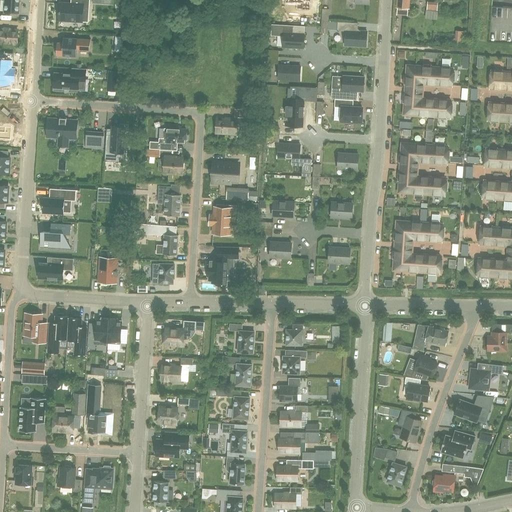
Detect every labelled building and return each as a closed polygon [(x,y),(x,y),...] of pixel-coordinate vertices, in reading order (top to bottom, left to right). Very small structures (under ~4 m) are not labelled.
[(19,13),(19,0),(4,0),(4,12),(19,13)] [(89,0),(77,0),(77,4),(60,3),(58,20),(82,22),(83,4),(89,5),(89,0)] [(287,0),(288,2),(297,2),(296,9),(309,9),(310,1),(304,0),(303,0),(287,0)] [(409,8),(409,0),(397,0),(397,8),(409,8)] [(426,1),(426,17),(437,18),(437,1),(426,1)] [(345,45),(366,46),(367,31),(361,31),(357,28),(358,23),(338,22),(337,30),(346,31),(345,45)] [(292,33),(293,26),(272,24),(271,36),(283,36),(283,47),(303,48),(304,33),(292,33)] [(0,43),(17,44),(18,30),(0,29),(0,43)] [(87,39),(90,39),(63,37),(63,42),(57,42),(56,56),(76,57),(77,49),(87,49),(87,39)] [(0,86),(5,87),(6,84),(10,85),(10,80),(15,81),(15,69),(11,68),(11,66),(11,60),(8,60),(8,53),(0,52),(0,86)] [(300,67),(279,65),(278,79),(300,80),(300,67)] [(407,77),(404,77),(404,84),(406,85),(406,90),(422,91),(423,83),(423,75),(415,75),(415,71),(415,66),(407,66),(407,77)] [(437,68),(415,66),(415,71),(415,75),(423,75),(423,83),(436,84),(437,68)] [(79,80),(85,81),(86,69),(73,68),(72,74),(55,73),(54,87),(56,88),(56,90),(64,91),(64,88),(69,88),(69,91),(77,92),(77,89),(78,89),(79,80)] [(452,81),(454,81),(455,73),(453,73),(453,69),(437,68),(436,84),(452,85),(452,81)] [(490,88),(506,89),(507,72),(502,72),(502,70),(494,69),(494,72),(491,71),(491,76),(489,75),(488,83),(490,84),(490,88)] [(108,71),(107,83),(120,84),(121,72),(108,71)] [(332,86),(331,98),(335,99),(348,99),(349,100),(350,91),(363,92),(364,77),(343,76),(343,87),(332,86)] [(286,99),(285,125),(301,126),(302,116),(303,116),(303,107),(302,106),(302,100),(305,100),(306,87),(297,86),(296,99),(286,99)] [(403,103),(405,103),(404,114),(412,114),(412,109),(413,106),(421,107),(422,99),(422,91),(406,90),(405,95),(403,95),(403,103)] [(334,107),(334,120),(341,121),(362,122),(362,108),(353,107),(348,107),(348,99),(335,99),(334,107)] [(420,115),(420,117),(428,118),(428,115),(434,116),(435,99),(422,99),(421,107),(413,106),(412,109),(412,114),(420,115)] [(446,119),(447,117),(450,117),(450,113),(452,113),(453,105),(450,105),(451,100),(435,99),(434,116),(439,116),(439,118),(446,119)] [(499,120),(504,120),(505,104),(489,103),(489,107),(487,107),(486,115),(488,115),(488,119),(491,120),(491,122),(499,122),(499,120)] [(0,115),(0,139),(11,140),(12,126),(1,126),(2,116),(0,115)] [(50,127),(48,127),(47,137),(59,137),(59,142),(68,142),(68,138),(76,138),(77,129),(76,129),(77,127),(75,127),(75,120),(66,120),(67,118),(60,117),(60,119),(50,119),(50,127)] [(236,134),(237,120),(217,119),(216,132),(236,134)] [(106,134),(104,161),(122,162),(124,128),(116,127),(116,129),(116,132),(112,132),(112,135),(106,134)] [(150,149),(147,149),(160,150),(172,150),(173,142),(185,143),(185,141),(187,140),(187,136),(186,134),(186,129),(180,129),(180,127),(167,127),(167,128),(159,128),(159,142),(150,141),(150,149)] [(87,132),(86,146),(102,147),(103,133),(87,132)] [(279,143),(278,157),(291,158),(291,164),(303,165),(302,176),(310,176),(311,159),(300,159),(300,145),(279,143)] [(418,143),(418,145),(410,144),(410,149),(410,153),(418,153),(417,161),(431,162),(432,146),(426,145),(426,143),(418,143)] [(410,153),(410,149),(410,144),(402,144),(401,155),(399,154),(399,162),(401,163),(400,168),(417,169),(417,166),(417,161),(418,153),(410,153)] [(448,147),(445,147),(445,144),(437,144),(437,146),(432,146),(431,162),(447,163),(447,159),(449,159),(449,151),(447,151),(448,147)] [(485,166),(501,167),(502,150),(497,150),(497,148),(489,147),(489,149),(486,149),(486,154),(484,153),(483,161),(485,161),(485,166)] [(511,148),(508,149),(508,151),(502,150),(501,167),(511,167),(511,148)] [(160,150),(147,149),(147,156),(159,157),(160,150)] [(0,150),(0,173),(9,174),(10,158),(8,157),(8,151),(0,150)] [(359,154),(339,153),(338,168),(358,169),(359,154)] [(172,156),(165,156),(164,172),(169,173),(169,181),(178,181),(179,173),(182,173),(182,170),(184,169),(184,163),(182,163),(182,159),(172,158),(172,156)] [(232,179),(238,180),(239,163),(215,161),(213,182),(232,183),(232,179)] [(417,169),(400,168),(400,173),(398,173),(397,181),(400,181),(399,192),(407,192),(407,187),(407,184),(416,185),(416,176),(417,169)] [(407,187),(407,192),(415,193),(414,195),(422,196),(423,193),(429,194),(430,177),(416,176),(416,185),(407,184),(407,187)] [(447,183),(445,183),(446,178),(430,177),(429,194),(434,194),(433,196),(441,197),(441,195),(444,195),(445,191),(447,191),(447,183)] [(494,198),(498,198),(500,182),(484,181),(484,185),(482,185),(481,193),(483,193),(483,197),(486,198),(486,200),(494,200),(494,198)] [(511,182),(500,182),(498,198),(505,199),(505,201),(511,201),(511,182)] [(226,186),(226,197),(241,198),(242,187),(226,186)] [(158,203),(165,203),(164,215),(179,216),(180,195),(170,194),(171,187),(159,187),(158,203)] [(50,188),(50,189),(52,189),(51,198),(43,198),(43,212),(64,213),(64,200),(76,201),(76,190),(50,188)] [(294,202),(274,201),(273,216),(293,217),(294,202)] [(353,203),(333,202),(332,217),(352,218),(353,203)] [(210,214),(209,225),(213,225),(213,233),(230,234),(230,225),(231,218),(235,218),(235,206),(232,206),(226,205),(226,208),(217,207),(215,207),(214,215),(210,214)] [(421,221),(413,220),(413,222),(405,222),(405,227),(404,230),(413,231),(412,239),(426,240),(427,223),(421,223),(421,221)] [(395,245),(412,246),(412,239),(413,231),(404,230),(405,227),(405,222),(397,221),(396,232),(394,232),(394,240),(396,240),(395,243),(395,245)] [(440,222),(432,221),(432,224),(427,223),(426,240),(441,241),(442,237),(444,237),(444,229),(442,229),(442,224),(439,224),(440,222)] [(52,224),(51,232),(42,232),(41,246),(40,246),(63,248),(64,247),(63,247),(63,233),(70,234),(70,225),(71,225),(71,224),(51,223),(51,224),(52,224)] [(133,236),(142,237),(143,224),(134,223),(133,236)] [(160,225),(148,224),(148,234),(154,234),(162,235),(162,225),(160,225)] [(480,239),(480,243),(495,244),(496,228),(492,228),(492,225),(484,225),(484,227),(481,227),(481,231),(478,231),(478,239),(480,239)] [(503,226),(503,228),(496,228),(495,244),(509,245),(510,237),(511,237),(511,228),(511,229),(511,227),(503,226)] [(164,234),(163,246),(164,246),(163,254),(168,254),(167,256),(175,256),(175,255),(177,255),(178,235),(164,234)] [(451,253),(451,241),(443,241),(442,253),(451,253)] [(291,243),(271,242),(270,257),(290,258),(291,243)] [(394,258),(394,269),(402,270),(402,265),(402,262),(411,262),(411,254),(412,246),(395,245),(395,251),(393,251),(392,258),(394,258)] [(226,285),(225,285),(226,280),(226,271),(228,271),(229,258),(234,258),(238,258),(239,247),(218,246),(217,257),(217,258),(218,258),(218,261),(214,261),(211,261),(210,265),(208,265),(208,268),(208,269),(208,271),(208,272),(207,276),(209,276),(209,280),(212,280),(212,282),(216,282),(216,285),(226,285)] [(350,248),(330,247),(329,262),(349,263),(350,248)] [(402,270),(410,270),(409,273),(417,273),(417,271),(424,271),(425,255),(411,254),(411,262),(402,262),(402,265),(402,270)] [(428,274),(436,274),(436,272),(439,272),(440,268),(442,268),(442,260),(440,260),(440,256),(425,255),(424,271),(428,272),(428,274)] [(40,265),(39,278),(63,279),(64,270),(72,270),(73,259),(53,257),(52,263),(49,263),(49,265),(47,265),(40,265)] [(98,282),(115,283),(117,259),(100,258),(98,282)] [(489,276),(493,276),(494,260),(479,259),(479,263),(476,263),(476,271),(478,271),(478,275),(481,275),(481,277),(489,278),(489,276)] [(508,260),(494,260),(493,276),(500,276),(499,279),(507,279),(507,277),(511,277),(511,268),(508,268),(508,260)] [(174,284),(174,264),(153,264),(153,284),(174,284)] [(56,315),(55,323),(49,322),(49,323),(50,323),(48,352),(58,353),(59,340),(67,340),(69,317),(69,316),(63,316),(64,314),(57,313),(57,315),(56,315)] [(24,334),(23,343),(32,343),(32,341),(39,341),(46,342),(47,324),(41,323),(42,315),(25,314),(24,334)] [(85,355),(87,327),(81,326),(82,318),(80,318),(80,316),(74,315),(74,317),(69,317),(67,340),(75,341),(74,354),(85,355)] [(88,334),(87,349),(95,349),(95,345),(108,346),(108,343),(109,318),(101,318),(101,320),(97,319),(96,323),(95,334),(88,334)] [(108,346),(108,349),(120,350),(120,344),(122,321),(117,321),(117,319),(109,318),(108,343),(108,346)] [(297,330),(287,330),(287,345),(302,345),(302,334),(303,334),(303,324),(297,324),(297,330)] [(511,324),(492,324),(492,336),(488,336),(488,351),(506,351),(506,344),(506,332),(511,332),(511,324)] [(340,326),(332,326),(332,343),(341,343),(340,326)] [(445,345),(448,331),(429,327),(426,340),(445,345)] [(184,330),(165,328),(165,332),(163,334),(163,338),(165,340),(164,344),(183,345),(184,330)] [(238,343),(238,352),(253,353),(254,332),(239,331),(238,343)] [(383,332),(383,341),(392,342),(392,333),(383,332)] [(412,348),(399,344),(397,350),(410,353),(412,348)] [(307,351),(299,351),(299,357),(283,356),(283,373),(299,373),(300,357),(306,358),(307,351)] [(427,357),(420,355),(415,370),(417,370),(414,378),(426,380),(428,375),(432,376),(433,374),(436,372),(437,368),(436,366),(437,363),(426,359),(427,357)] [(45,373),(45,364),(24,363),(23,372),(24,372),(45,373)] [(488,390),(490,372),(502,373),(502,365),(479,363),(478,370),(471,369),(469,388),(488,390)] [(252,365),(237,364),(236,385),(250,386),(252,365)] [(181,367),(162,366),(162,368),(160,370),(159,374),(161,376),(161,379),(173,380),(173,382),(180,383),(181,367)] [(379,373),(377,384),(386,385),(387,374),(379,373)] [(31,375),(30,383),(44,383),(47,384),(47,376),(44,375),(31,375)] [(406,377),(405,383),(409,384),(407,395),(414,396),(414,400),(420,401),(420,400),(427,401),(430,387),(420,385),(421,379),(406,377)] [(281,386),(280,400),(297,401),(297,394),(300,394),(300,387),(300,378),(289,378),(289,386),(281,386)] [(88,385),(86,418),(88,418),(87,427),(88,427),(88,433),(98,433),(97,433),(97,431),(105,432),(106,415),(99,414),(99,413),(100,410),(99,410),(100,394),(101,394),(100,394),(101,386),(88,385)] [(210,389),(210,397),(216,397),(216,395),(224,396),(225,396),(226,390),(224,390),(216,389),(210,389)] [(227,396),(235,396),(233,418),(248,419),(250,397),(236,396),(237,390),(228,390),(227,396)] [(86,394),(73,394),(72,412),(84,412),(86,394)] [(328,395),(328,403),(338,403),(338,395),(328,395)] [(454,414),(476,422),(482,408),(489,411),(494,397),(478,395),(475,404),(460,399),(454,414)] [(37,431),(37,422),(45,423),(46,414),(47,398),(32,397),(32,407),(22,407),(21,431),(37,431)] [(307,412),(308,406),(308,405),(296,405),(296,412),(281,411),(281,425),(301,426),(301,412),(307,412)] [(378,405),(377,412),(387,415),(387,414),(389,407),(378,405)] [(178,408),(159,407),(158,422),(177,424),(178,408)] [(402,409),(397,425),(404,427),(401,438),(404,438),(415,442),(421,421),(415,419),(417,412),(415,412),(403,409),(402,409)] [(63,415),(54,414),(54,423),(53,424),(52,427),(53,429),(54,429),(53,430),(55,430),(56,431),(60,432),(61,431),(61,430),(72,431),(73,417),(63,417),(63,415)] [(208,432),(218,433),(219,423),(208,423),(208,432)] [(222,432),(232,433),(231,451),(246,452),(247,431),(235,430),(235,424),(222,423),(222,432)] [(307,424),(307,432),(319,433),(319,424),(307,424)] [(471,449),(475,436),(454,430),(452,437),(445,435),(440,451),(463,458),(466,448),(471,449)] [(280,438),(279,452),(299,453),(299,443),(319,443),(319,433),(307,432),(294,432),(294,439),(280,438)] [(179,448),(188,448),(189,435),(166,433),(165,440),(157,440),(157,446),(155,446),(154,453),(156,453),(156,455),(179,457),(179,448)] [(486,434),(484,443),(490,444),(492,436),(486,434)] [(397,452),(388,449),(385,457),(395,460),(397,452)] [(316,452),(316,460),(332,460),(332,450),(316,450),(316,452)] [(244,484),(245,464),(238,464),(239,458),(227,457),(226,469),(229,472),(230,472),(230,483),(244,484)] [(297,480),(297,468),(314,468),(314,460),(289,460),(289,466),(277,466),(277,480),(297,480)] [(393,462),(387,481),(400,486),(406,467),(393,462)] [(17,465),(16,484),(32,484),(33,477),(31,477),(31,465),(28,465),(26,463),(22,463),(20,465),(17,465)] [(199,480),(198,463),(184,463),(185,481),(199,480)] [(73,491),(80,492),(81,480),(74,479),(75,468),(72,468),(70,466),(66,465),(64,467),(61,467),(60,479),(59,479),(58,486),(74,487),(73,491)] [(114,468),(111,468),(110,466),(104,465),(103,468),(100,467),(100,469),(93,468),(93,469),(87,468),(84,502),(94,503),(95,488),(112,489),(114,468)] [(453,472),(463,473),(463,476),(469,477),(472,482),(471,483),(476,485),(482,468),(453,465),(453,472)] [(447,477),(436,475),(435,478),(433,480),(433,484),(434,486),(434,489),(453,491),(455,476),(447,475),(447,477)] [(155,480),(153,501),(155,501),(154,505),(166,506),(166,502),(167,502),(169,481),(155,480)] [(276,493),(275,507),(297,508),(297,506),(302,506),(302,494),(302,487),(290,487),(290,494),(276,493)] [(227,511),(241,511),(243,497),(231,496),(231,490),(218,490),(217,498),(228,498),(227,511)]
